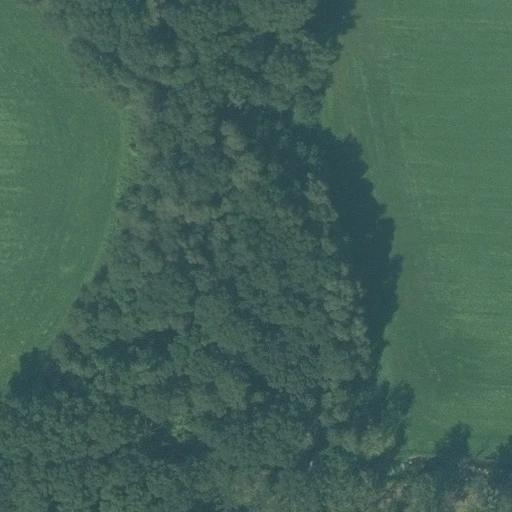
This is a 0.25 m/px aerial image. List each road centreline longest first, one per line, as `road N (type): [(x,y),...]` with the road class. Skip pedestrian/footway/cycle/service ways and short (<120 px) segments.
road 1 (track): [(0,419),(511,451)]
road 2 (track): [(0,474),(511,505)]
